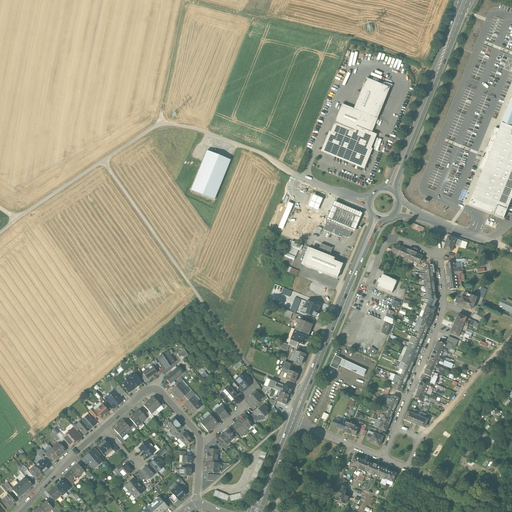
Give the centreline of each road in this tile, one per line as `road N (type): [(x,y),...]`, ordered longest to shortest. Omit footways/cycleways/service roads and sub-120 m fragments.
road 1 (track): [(0,231),(100,158),(243,359),(300,386)]
road 2 (track): [(436,70),(349,38),(191,0)]
road 3 (primary): [(293,420),(376,217)]
road 4 (primary): [(387,188),(457,19)]
road 5 (track): [(417,439),(511,336)]
road 6 (residential): [(395,427),(442,303)]
road 7 (track): [(158,122),(183,0)]
